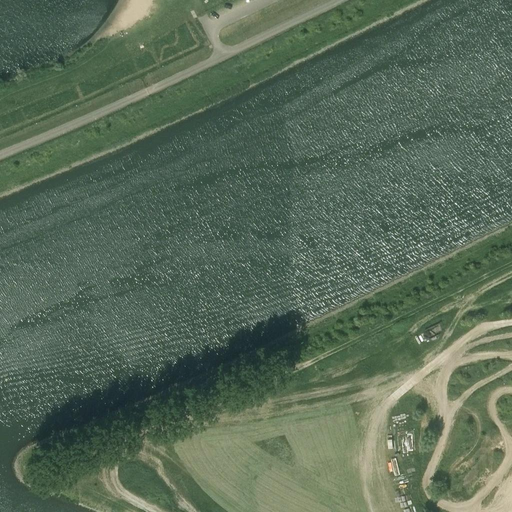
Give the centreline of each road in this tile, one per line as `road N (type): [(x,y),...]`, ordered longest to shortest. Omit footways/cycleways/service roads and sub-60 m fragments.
road 1 (unclassified): [(0,155),(337,0)]
road 2 (track): [(387,404),(479,326),(511,322)]
